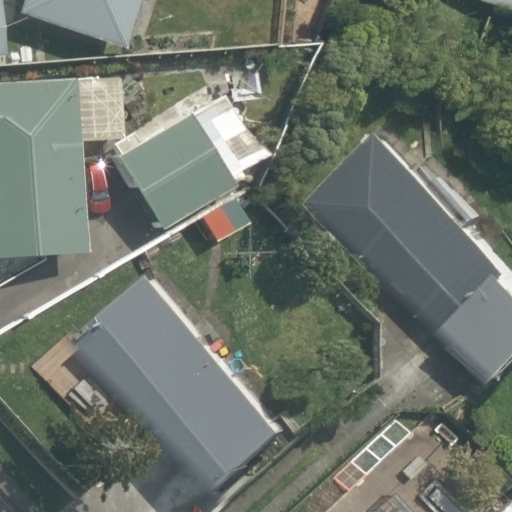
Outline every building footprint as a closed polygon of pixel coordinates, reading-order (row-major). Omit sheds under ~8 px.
[(8,0),(5,10),(111,47),(127,0),(8,0)] [(0,255),(74,250),(67,139),(114,137),(111,77),(80,78),(80,75),(0,79),(0,255)] [(183,126),(175,113),(129,141),(123,132),(102,144),(108,152),(102,155),(146,229),(219,184),(214,178),(251,154),(222,105),(183,126)] [(511,254),(385,122),(309,199),(490,380),(511,357),(511,254)] [(156,266),(70,342),(207,495),(295,417),(156,266)] [(511,511),(511,491),(509,493),(500,483),(477,504),(485,511),(511,511)]
